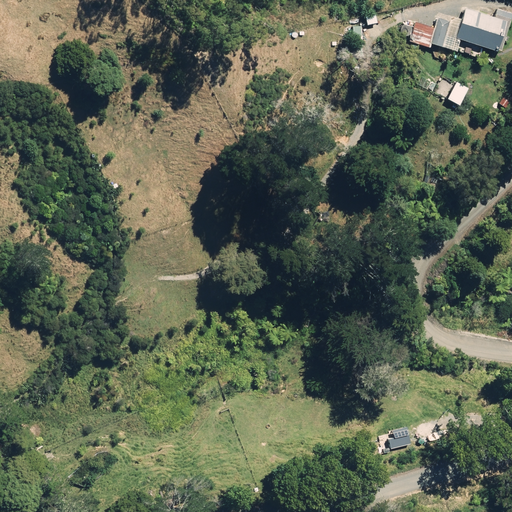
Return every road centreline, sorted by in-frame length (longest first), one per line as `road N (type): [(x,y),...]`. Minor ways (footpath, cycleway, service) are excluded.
road 1 (unclassified): [(511,158),(411,277),(422,323),(458,347),(511,356)]
road 2 (unclassified): [(310,511),(511,453)]
